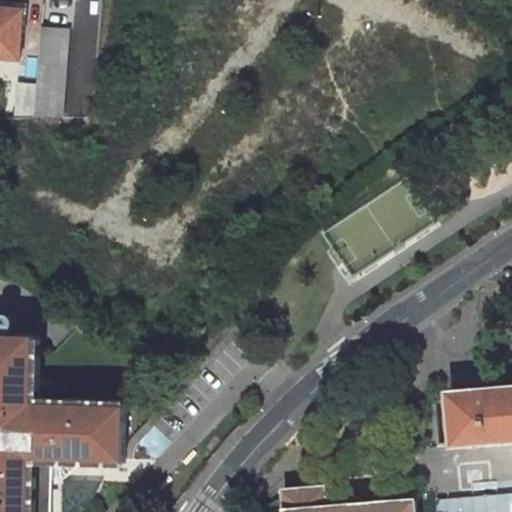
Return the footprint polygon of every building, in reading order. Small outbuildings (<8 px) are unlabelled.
[(395,0),(505,42),(511,23),(511,2),(506,0),(395,0)] [(26,9),(0,6),(0,55),(22,57),(26,9)] [(61,114),(66,28),(40,26),(36,76),(33,115),(61,114)] [(301,173),(401,62),(373,36),(273,147),(301,173)] [(36,76),(17,75),(14,115),(33,115),(36,76)] [(6,115),(5,132),(73,130),(72,114),(61,114),(33,115),(14,115),(6,115)] [(180,279),(1,199),(0,201),(0,237),(167,309),(180,279)] [(0,330),(0,511),(52,511),(54,473),(60,473),(78,459),(78,455),(127,455),(129,400),(35,398),(37,332),(0,330)] [(511,379),(454,384),(459,438),(511,433),(511,379)] [(287,481),(290,511),(419,511),(418,493),(332,500),(330,478),(287,481)] [(441,511),(511,511),(511,491),(440,496),(441,511)]
